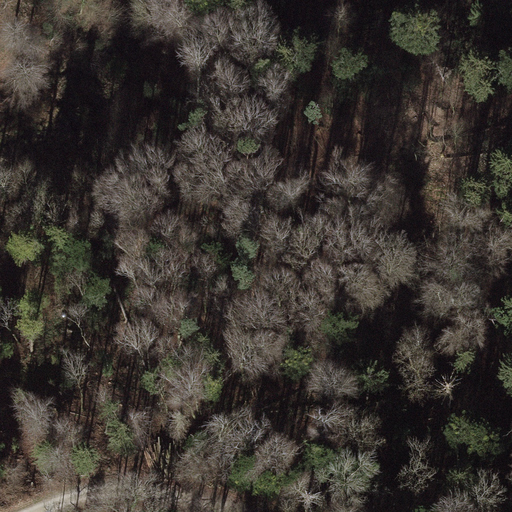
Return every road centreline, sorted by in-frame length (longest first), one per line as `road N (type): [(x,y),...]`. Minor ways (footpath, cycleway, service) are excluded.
road 1 (track): [(120,483),(191,415),(418,236),(511,247)]
road 2 (track): [(41,511),(120,483),(186,493),(238,511)]
